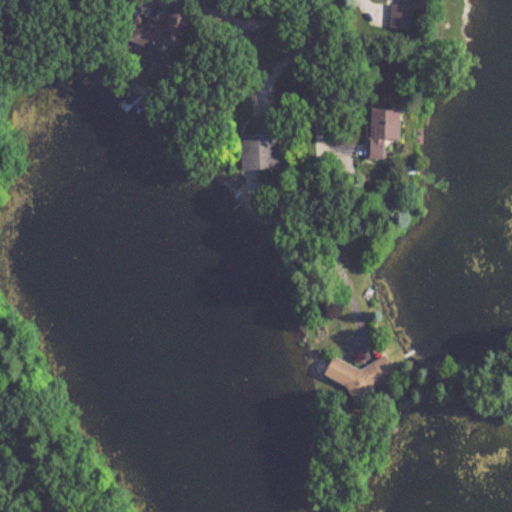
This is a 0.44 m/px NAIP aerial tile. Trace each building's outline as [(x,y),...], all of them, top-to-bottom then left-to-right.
[(192,7),(174,2),(168,25),(149,20),(142,48),(178,58),(192,7)] [(411,5),(395,4),(393,25),(408,26),(411,5)] [(373,108),(373,158),(395,158),(395,139),(404,139),(404,108),(373,108)] [(255,132),(245,132),(246,168),(284,167),(283,114),(255,115),(255,132)] [(338,356),(329,375),(377,400),(396,362),(381,354),(372,373),(338,356)]
